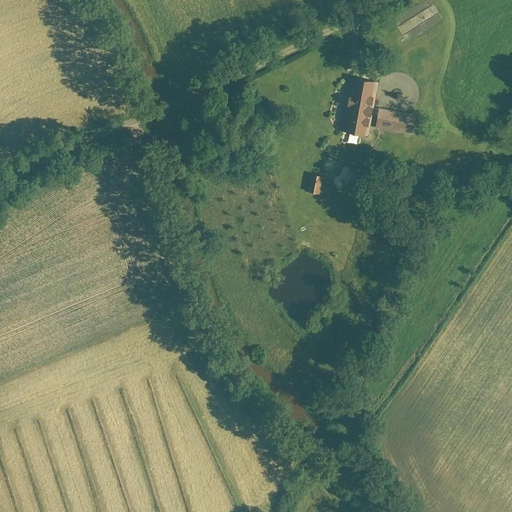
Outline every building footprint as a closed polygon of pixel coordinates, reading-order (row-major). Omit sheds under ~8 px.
[(431,0),(427,0),(393,20),(406,42),(443,20),(431,0)] [(378,81),(350,76),(340,131),(368,136),(378,81)] [(416,114),(379,107),(375,128),(412,135),(416,114)] [(348,167),(332,180),(339,189),(355,176),(348,167)] [(323,176),(311,174),(308,191),(320,193),(323,176)]
